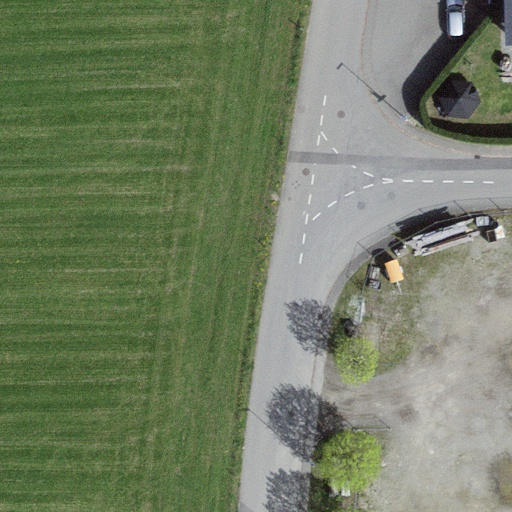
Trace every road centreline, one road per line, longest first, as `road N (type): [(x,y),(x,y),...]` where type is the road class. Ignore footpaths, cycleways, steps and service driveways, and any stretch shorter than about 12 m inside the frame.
road 1 (unclassified): [(275,511),(317,180)]
road 2 (residential): [(511,176),(317,180)]
road 3 (unclassified): [(317,180),(346,0)]
